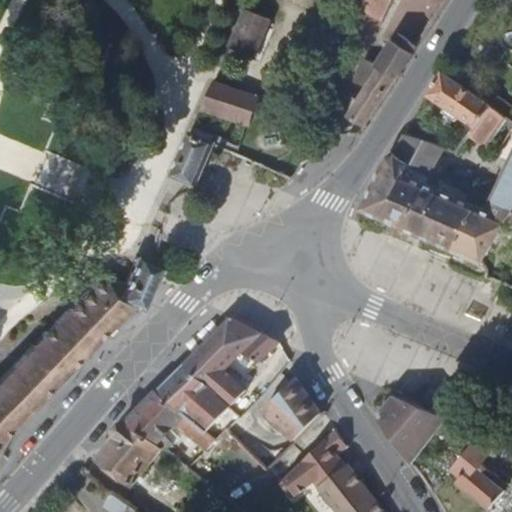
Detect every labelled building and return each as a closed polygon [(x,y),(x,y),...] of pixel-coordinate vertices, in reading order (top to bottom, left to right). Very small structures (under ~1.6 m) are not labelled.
[(395,0),(364,0),(360,9),(385,21),(395,0)] [(272,23),(248,12),(231,50),(255,60),(272,23)] [(350,117),(366,127),(373,117),(416,53),(393,39),(384,54),(376,49),(371,59),(367,57),(357,81),(369,85),(350,117)] [(431,95),(476,126),(494,106),(472,91),(446,72),(434,91),(431,95)] [(479,82),(472,91),(494,106),(499,96),(479,82)] [(216,83),(204,112),(247,130),(260,103),(216,83)] [(511,104),(499,96),(494,106),(511,117),(511,104)] [(469,135),(488,149),(511,117),(494,106),(476,126),(469,135)] [(257,143),(282,147),(288,111),(262,107),(257,143)] [(214,139),(196,132),(194,136),(191,135),(171,177),(193,188),(196,189),(213,149),(215,146),(212,144),(214,139)] [(427,172),(447,146),(408,135),(398,151),(401,160),(427,172)] [(371,215),(385,221),(407,174),(423,182),(427,172),(401,160),(398,151),(397,154),(384,166),(363,211),(371,215)] [(436,243),(454,251),(475,207),(508,221),(511,215),(511,164),(484,208),(423,182),(407,174),(385,221),(414,234),(436,243)] [(454,251),(484,265),(508,225),(509,222),(508,221),(475,207),(454,251)] [(0,442),(23,418),(87,352),(132,307),(142,311),(160,268),(157,266),(135,257),(123,284),(104,275),(75,305),(16,365),(0,381),(0,442)] [(254,368),(285,347),(284,346),(258,333),(233,321),(210,344),(186,367),(225,402),(231,408),(247,392),(226,371),(240,357),(249,362),(249,364),(254,368)] [(206,433),(231,408),(225,402),(186,367),(174,379),(159,393),(186,416),(206,433)] [(265,412),(296,443),(318,421),(322,417),(297,379),(265,412)] [(436,386),(430,400),(444,406),(450,392),(436,386)] [(208,452),(217,442),(206,433),(186,416),(159,393),(137,416),(129,423),(161,446),(178,428),(208,452)] [(397,441),(412,463),(448,418),(395,396),(378,415),(397,441)] [(330,433),(318,421),(296,443),(283,456),(295,469),(330,433)] [(133,486),(165,449),(161,446),(129,423),(127,425),(113,443),(100,461),(133,486)] [(382,511),(347,466),(345,468),(336,457),(346,449),(334,429),(330,433),(295,469),(282,480),(294,496),(313,482),(335,511),(382,511)] [(511,453),(511,444),(485,434),(453,469),(462,477),(459,483),(489,510),(506,491),(502,488),(506,484),(484,464),(493,453),(498,458),(504,450),(511,453)] [(135,511),(129,508),(112,495),(104,505),(114,511),(135,511)]
